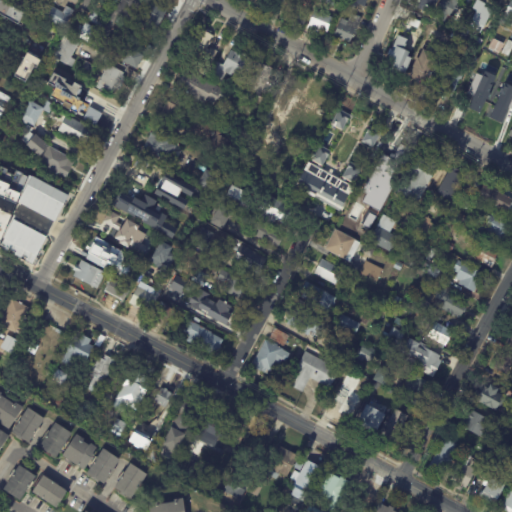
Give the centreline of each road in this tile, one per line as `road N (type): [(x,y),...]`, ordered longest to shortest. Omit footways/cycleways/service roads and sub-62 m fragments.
road 1 (tertiary): [(39,286),(397,477)]
road 2 (residential): [(209,0),(511,170)]
road 3 (residential): [(179,0),(39,286)]
road 4 (residential): [(511,264),(397,477)]
road 5 (residential): [(310,219),(223,382)]
